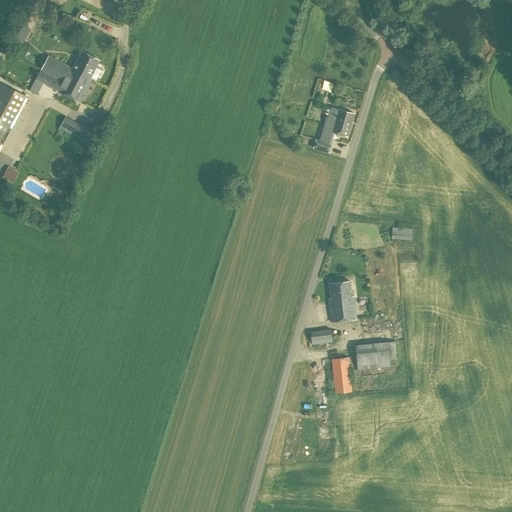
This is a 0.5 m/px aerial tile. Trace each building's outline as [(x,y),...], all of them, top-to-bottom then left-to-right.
[(14,33),(11,38),(22,44),(25,39),(14,33)] [(46,72),(41,82),(81,103),(93,80),(90,79),(100,60),(82,51),(72,69),(49,56),(41,70),(46,72)] [(11,130),(29,97),(1,82),(0,83),(0,150),(4,144),(1,142),(8,128),(11,130)] [(348,137),(355,114),(339,109),(335,120),(326,118),(320,140),(316,139),(313,148),(329,153),(335,133),(348,137)] [(79,134),(82,126),(65,119),(62,126),(79,134)] [(85,127),(78,139),(89,144),(96,131),(85,125),(85,127)] [(12,166),(6,173),(14,180),(20,172),(12,166)] [(412,240),(412,229),(392,227),(392,239),(412,240)] [(352,297),(350,281),(329,283),(331,299),(328,299),(331,322),(357,319),(354,296),(352,297)] [(312,344),(332,342),(330,330),(311,332),(312,344)] [(357,369),(390,366),(390,360),(397,359),(395,341),(355,345),(357,369)] [(335,393),(351,391),(348,358),(332,359),(335,393)] [(326,375),(319,376),(319,391),(327,391),(326,375)]
